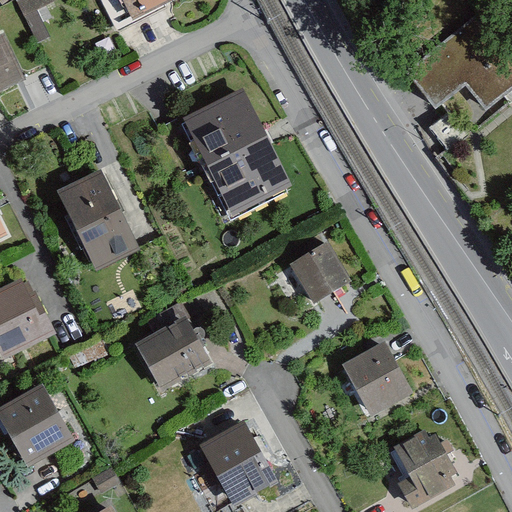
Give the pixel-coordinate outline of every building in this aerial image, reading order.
[(123,0),(140,32),(201,0),(123,0)] [(411,68),(442,106),(471,81),(492,106),(511,89),(511,48),(480,10),(411,68)] [(14,45),(0,50),(0,108),(35,94),(14,45)] [(251,94),(189,125),(241,227),(303,196),(251,94)] [(107,180),(65,201),(105,280),(148,258),(107,180)] [(0,215),(0,251),(13,246),(0,215)] [(356,290),(333,252),(297,274),(320,312),(356,290)] [(36,288),(0,305),(0,344),(11,368),(62,343),(36,288)] [(194,324),(144,351),(169,397),(219,370),(194,324)] [(392,348),(350,372),(381,427),(424,402),(392,348)] [(55,391),(3,419),(33,475),(85,448),(55,391)] [(254,430),(210,452),(240,511),(251,511),(286,495),(254,430)] [(444,434),(402,454),(431,511),(434,511),(473,493),(444,434)]
